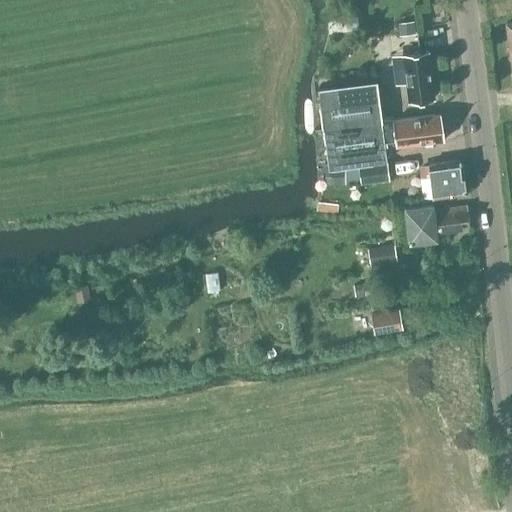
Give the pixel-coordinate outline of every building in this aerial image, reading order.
[(395,83),(406,82),(408,100),(434,97),(428,49),(391,54),(395,83)] [(329,167),(363,163),(387,160),(376,80),(318,88),(329,167)] [(393,120),(396,145),(444,139),(440,113),(393,120)] [(429,163),(433,197),(467,193),(463,162),(460,159),(429,163)] [(387,160),(363,163),(365,182),(389,179),(387,160)] [(433,197),(434,207),(452,205),(451,195),(433,197)] [(405,207),(408,233),(409,242),(439,238),(438,230),(470,226),(467,205),(434,209),(433,203),(405,207)] [(367,250),(370,265),(398,260),(396,245),(367,250)] [(353,277),(354,287),(372,285),(371,275),(353,277)] [(403,328),(399,309),(371,314),(374,332),(403,328)]
